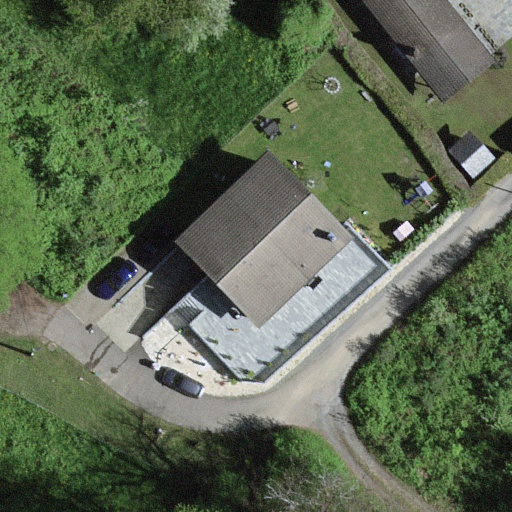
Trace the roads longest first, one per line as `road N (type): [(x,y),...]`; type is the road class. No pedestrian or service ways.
road 1 (residential): [(62,328),(160,398),(235,416),(272,410),(338,362),(511,195)]
road 2 (track): [(417,511),(303,391)]
